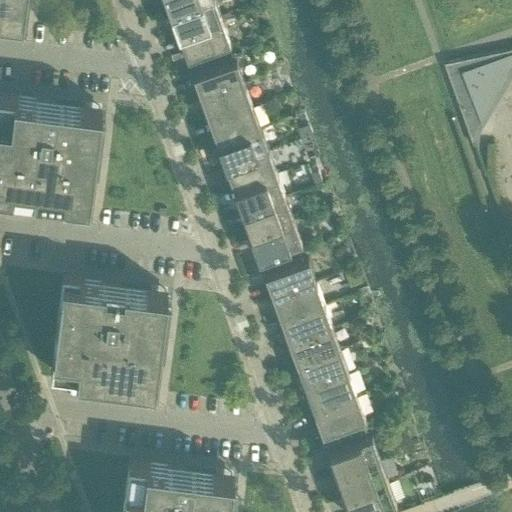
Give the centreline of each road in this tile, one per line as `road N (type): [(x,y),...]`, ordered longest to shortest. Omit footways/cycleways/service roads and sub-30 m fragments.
road 1 (residential): [(6,397),(282,430)]
road 2 (residential): [(0,225),(221,252)]
road 3 (residential): [(221,252),(149,67)]
road 4 (residential): [(282,430),(221,252)]
road 5 (residential): [(149,67),(0,51)]
road 6 (residential): [(47,511),(6,397)]
